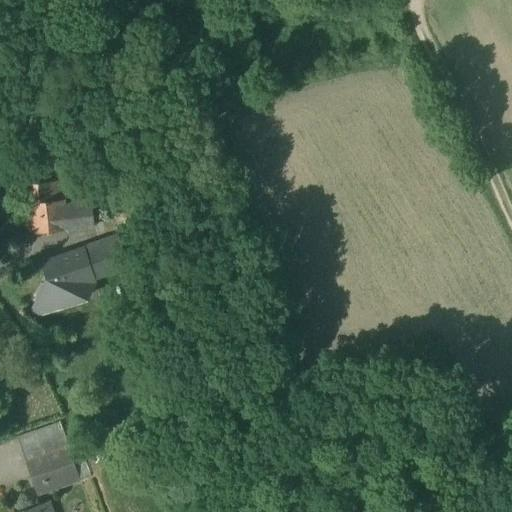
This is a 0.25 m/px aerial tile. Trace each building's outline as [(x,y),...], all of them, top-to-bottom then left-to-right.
[(30,230),(69,226),(67,203),(65,178),(26,181),(30,230)] [(94,200),(67,203),(69,226),(96,224),(95,220),(94,200)] [(85,248),(95,277),(130,267),(120,237),(85,248)] [(44,296),(48,309),(86,297),(81,281),(95,277),(85,248),(45,261),(49,274),(48,275),(50,283),(44,296)] [(19,435),(39,493),(91,475),(80,441),(68,445),(60,421),(19,435)] [(21,511),(52,511),(49,503),(21,511)]
